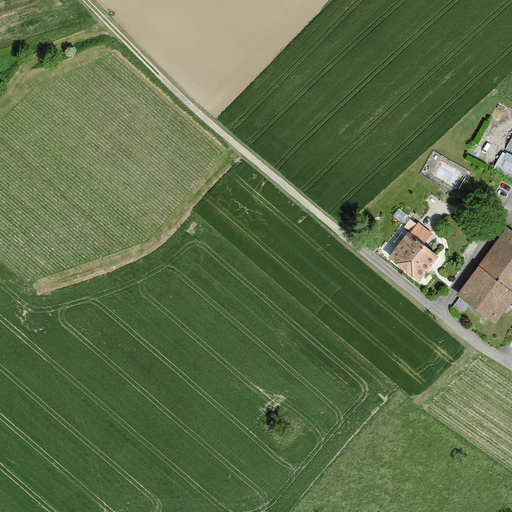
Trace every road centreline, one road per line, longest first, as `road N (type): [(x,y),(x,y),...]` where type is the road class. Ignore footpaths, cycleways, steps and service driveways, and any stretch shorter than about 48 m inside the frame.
road 1 (track): [(86,0),(219,130),(347,237)]
road 2 (unclassified): [(438,311),(511,201)]
